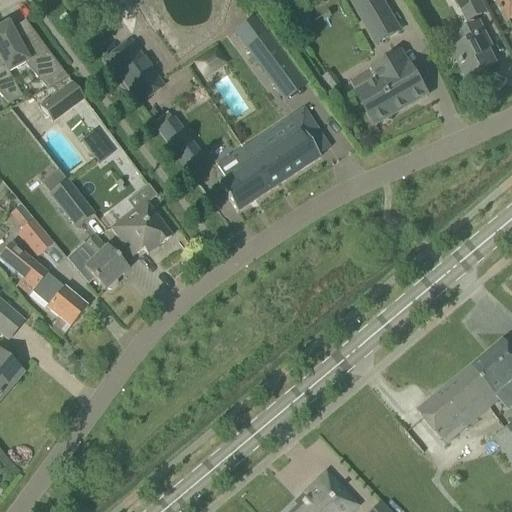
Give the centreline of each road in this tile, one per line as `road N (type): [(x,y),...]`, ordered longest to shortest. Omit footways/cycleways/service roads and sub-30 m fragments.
road 1 (unclassified): [(7,511),(125,330),(229,245),(511,117)]
road 2 (tertiary): [(160,511),(511,219)]
